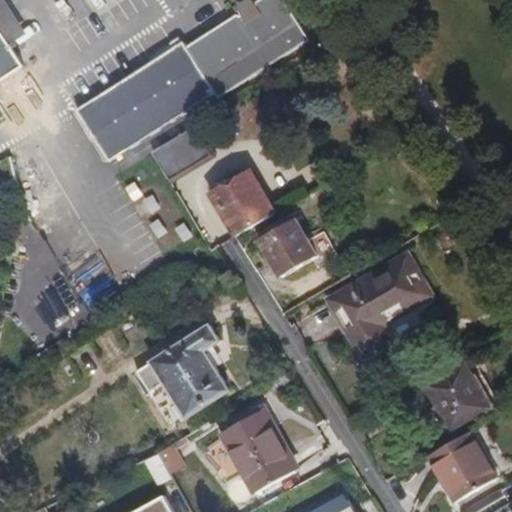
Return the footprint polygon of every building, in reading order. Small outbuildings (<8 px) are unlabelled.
[(23,34),(0,0),(0,35),(6,45),(23,34)] [(219,100),(311,44),(284,0),(266,0),(188,48),(219,100)] [(0,35),(0,80),(20,67),(6,45),(0,35)] [(105,142),(169,103),(150,71),(86,110),(105,142)] [(213,153),(197,126),(158,151),(174,177),(213,153)] [(275,215),(250,173),(214,194),(239,236),(275,215)] [(316,256),(294,219),(259,240),(281,277),(316,256)] [(380,324),(430,295),(407,257),(333,301),(365,355),(389,341),(380,324)] [(231,391),(209,356),(225,346),(212,325),(137,371),(150,392),(166,383),(188,418),(231,391)] [(491,405),(467,364),(427,388),(438,407),(434,409),(447,431),(491,405)] [(297,470),(272,425),(265,429),(257,414),(223,433),(256,493),(297,470)] [(498,472),(475,425),(427,449),(450,496),(498,472)] [(209,452),(224,471),(236,461),(221,442),(209,452)] [(171,474),(186,466),(174,446),(159,454),(171,474)] [(354,511),(342,488),(298,511),(354,511)] [(173,511),(169,501),(143,511),(173,511)]
